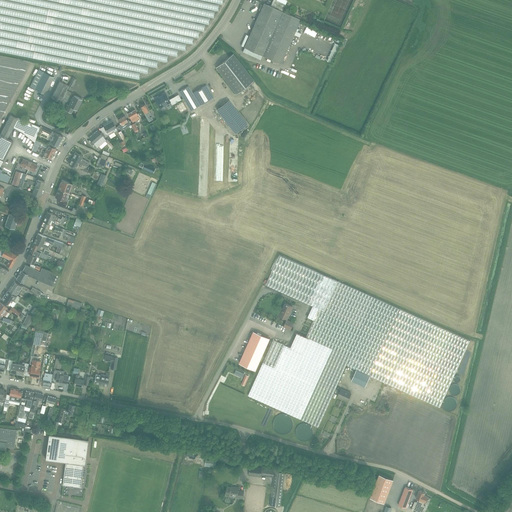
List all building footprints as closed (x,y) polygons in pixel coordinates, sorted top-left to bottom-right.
[(273,0),(270,6),(282,12),(286,4),(277,0),(276,0),(273,0)] [(296,31),(300,22),(300,20),(282,12),(270,6),(264,3),(244,47),(245,47),(243,52),(260,60),(262,55),(281,64),(294,34),(299,37),(301,33),(296,31)] [(327,65),(331,67),(339,48),(335,47),(327,65)] [(233,54),(229,57),(216,68),(236,94),(254,80),(233,54)] [(54,77),(39,69),(30,87),(45,94),(54,77)] [(61,102),(66,90),(69,86),(72,88),(76,79),(72,77),(68,85),(59,81),(51,97),(61,102)] [(179,92),(181,95),(191,111),(214,97),(207,85),(193,93),(189,86),(179,92)] [(165,93),(162,95),(155,99),(160,108),(170,102),(172,105),(178,102),(176,97),(170,101),(165,93)] [(65,109),(71,113),(74,108),(77,110),(83,100),(74,95),(69,106),(67,105),(65,109)] [(247,124),(229,100),(217,109),(235,133),(247,124)] [(141,107),(149,122),(153,119),(151,117),(150,118),(149,116),(151,115),(145,104),(141,107)] [(135,110),(134,110),(128,114),(133,122),(140,118),(137,114),(135,110)] [(0,166),(0,167),(13,142),(7,139),(13,127),(21,132),(35,142),(40,127),(18,118),(18,119),(10,115),(0,135),(0,134),(0,166)] [(128,121),(125,116),(118,119),(121,125),(118,126),(121,131),(131,125),(128,120),(128,121)] [(116,128),(112,121),(104,126),(106,130),(104,132),(106,136),(115,131),(113,129),(116,128)] [(44,127),(44,128),(40,126),(39,131),(42,132),(43,131),(50,134),(52,131),(44,127)] [(98,130),(89,138),(94,144),(97,148),(106,140),(104,137),(98,130)] [(58,146),(63,137),(55,132),(48,146),(48,145),(56,149),(57,146),(58,146)] [(106,142),(103,146),(111,155),(115,151),(106,142)] [(51,159),(56,149),(48,145),(48,146),(44,155),(51,159)] [(103,148),(99,155),(104,159),(109,152),(103,148)] [(72,158),(83,164),(87,167),(90,163),(82,159),(83,157),(75,153),(72,158)] [(107,161),(105,160),(99,157),(96,164),(103,168),(107,161)] [(37,165),(23,158),(20,165),(34,172),(37,165)] [(83,164),(72,158),(69,164),(77,168),(78,165),(81,167),(83,164)] [(97,179),(99,175),(100,174),(94,171),(91,177),(97,180),(97,179)] [(1,173),(0,175),(0,179),(8,183),(11,177),(1,173)] [(22,175),(16,173),(13,181),(19,183),(22,175)] [(101,187),(106,176),(106,175),(101,173),(100,175),(98,180),(96,185),(101,187)] [(42,189),(44,184),(45,182),(37,179),(36,183),(28,180),(27,183),(32,185),(31,186),(42,189)] [(71,194),(72,190),(74,187),(74,186),(73,185),(73,184),(72,184),(69,182),(62,180),(58,189),(67,192),(71,194)] [(150,198),(155,187),(151,185),(146,196),(150,198)] [(40,196),(42,189),(31,186),(30,188),(34,190),(32,193),(40,196)] [(65,198),(67,192),(58,189),(57,192),(55,197),(60,199),(58,204),(66,207),(68,202),(64,200),(65,198)] [(1,204),(0,205),(0,211),(9,215),(5,224),(6,224),(5,228),(12,230),(13,227),(14,228),(18,216),(16,215),(17,213),(9,210),(10,208),(1,204)] [(54,216),(55,215),(47,212),(45,216),(56,220),(60,222),(59,224),(63,226),(65,220),(66,218),(62,216),(61,219),(54,216)] [(53,225),(56,220),(45,216),(43,221),(53,225)] [(51,230),(53,225),(43,221),(41,226),(51,230)] [(54,231),(51,230),(41,226),(39,230),(52,236),(54,231)] [(55,227),(54,230),(62,232),(61,235),(64,236),(66,232),(76,236),(76,234),(66,230),(63,229),(55,227)] [(71,246),(38,233),(36,237),(50,243),(53,246),(61,249),(59,254),(67,257),(71,246)] [(49,245),(50,243),(36,237),(34,243),(48,249),(49,245)] [(41,246),(34,243),(32,248),(31,248),(43,253),(39,251),(41,246)] [(0,252),(2,253),(1,255),(10,260),(7,266),(11,268),(18,255),(5,249),(4,249),(2,248),(1,248),(0,247),(0,252)] [(43,253),(31,248),(30,252),(37,256),(37,255),(46,259),(48,255),(43,253)] [(38,262),(40,258),(32,255),(29,254),(26,260),(33,264),(35,260),(38,262)] [(470,340),(400,309),(341,282),(315,271),(283,256),(269,285),(313,305),(308,317),(314,320),(306,337),(297,333),(291,348),(273,340),(269,350),(267,353),(248,396),(318,427),(345,367),(346,365),(356,370),(351,380),(365,387),(370,375),(440,407),(470,340)] [(40,272),(39,271),(30,267),(26,265),(22,271),(21,271),(17,279),(24,283),(27,276),(29,277),(29,276),(55,287),(60,275),(42,268),(40,272)] [(0,266),(0,272),(6,276),(9,271),(0,266)] [(31,290),(15,281),(8,290),(13,293),(16,295),(21,289),(22,289),(21,291),(24,293),(25,291),(31,294),(38,298),(40,295),(31,290)] [(8,291),(5,295),(2,300),(10,305),(12,301),(13,302),(17,297),(8,291)] [(81,303),(69,299),(66,306),(79,310),(81,303)] [(8,312),(6,311),(8,308),(0,302),(0,314),(1,316),(3,316),(3,315),(5,316),(8,312)] [(279,315),(283,317),(287,319),(293,307),(288,305),(288,304),(287,304),(285,304),(282,312),(280,311),(279,315)] [(20,312),(12,306),(8,311),(17,317),(20,312)] [(29,326),(32,320),(33,317),(28,314),(23,323),(29,326)] [(294,323),(293,322),(286,319),(283,327),(291,330),(294,323)] [(29,367),(28,373),(29,373),(30,373),(30,375),(32,376),(38,377),(40,367),(39,367),(41,361),(38,360),(38,357),(34,357),(36,344),(40,345),(41,340),(47,341),(48,333),(43,331),(35,330),(33,344),(32,352),(31,356),(32,356),(30,364),(32,365),(32,366),(31,366),(31,368),(29,367)] [(271,339),(254,332),(240,364),(256,371),(265,352),(267,353),(269,350),(266,349),(271,339)] [(7,367),(9,360),(6,359),(5,363),(0,362),(0,369),(4,371),(4,367),(7,367)] [(17,373),(18,364),(15,364),(15,361),(9,360),(7,367),(7,370),(11,370),(10,372),(17,373)] [(27,376),(29,364),(22,363),(22,365),(18,364),(17,373),(23,374),(23,375),(27,376)] [(54,370),(53,377),(56,378),(56,381),(66,383),(68,375),(63,375),(64,372),(58,370),(54,370)] [(106,375),(102,374),(101,374),(101,376),(96,375),(94,383),(107,385),(110,374),(106,373),(106,375)] [(53,375),(52,375),(50,374),(49,378),(43,377),(43,381),(42,387),(50,389),(53,375)] [(79,379),(80,375),(76,375),(76,378),(75,378),(74,385),(82,387),(84,380),(79,379)] [(461,393),(461,392),(461,391),(461,390),(461,389),(460,388),(459,387),(458,387),(457,386),(456,386),(455,386),(454,386),(452,388),(451,389),(450,390),(450,392),(450,393),(450,394),(451,396),(452,397),(453,397),(455,398),(456,398),(458,397),(459,396),(460,395),(461,394),(461,393)] [(20,401),(22,391),(18,391),(18,389),(11,388),(9,395),(6,394),(5,402),(4,407),(8,408),(9,400),(16,401),(16,400),(20,401)] [(348,400),(351,394),(341,389),(338,396),(348,400)] [(34,392),(32,392),(26,391),(24,399),(28,400),(27,407),(21,405),(18,417),(22,418),(24,410),(30,411),(30,408),(31,408),(34,392)] [(36,392),(32,407),(36,409),(38,400),(41,401),(43,394),(36,392)] [(56,398),(48,396),(46,404),(54,406),(56,398)] [(457,405),(457,403),(457,401),(456,400),(455,399),(454,398),(453,398),(452,398),(450,398),(449,398),(447,399),(446,401),(446,402),(446,403),(446,404),(446,405),(447,407),(448,408),(449,409),(451,409),(452,409),(453,409),(455,408),(456,407),(457,406),(457,405)] [(61,408),(58,421),(63,422),(66,412),(67,412),(67,413),(72,415),(75,406),(69,404),(68,410),(61,408)] [(293,426),(293,424),(293,422),(292,420),(291,418),(290,417),(288,415),(286,415),(284,414),(283,414),(281,414),(279,415),(277,416),(276,417),(275,418),(274,420),(273,422),(273,424),(273,426),(274,428),(275,429),(276,431),(277,432),(279,433),(280,433),(282,434),(284,434),(286,433),(288,432),(290,431),(291,430),(292,428),(293,426)] [(313,434),(313,433),(313,431),(312,430),(312,429),(311,427),(309,426),(308,425),(307,425),(305,425),(303,425),(302,425),(300,426),(299,427),(298,428),(297,430),(297,431),(297,432),(297,434),(297,435),(298,437),(299,438),(300,439),(301,440),(302,440),(304,441),(306,441),(307,440),(309,439),(310,438),(311,437),(312,436),(313,434)] [(0,426),(0,438),(8,439),(7,446),(14,447),(16,438),(16,435),(17,429),(0,426)] [(89,439),(49,433),(48,437),(45,459),(65,462),(62,485),(72,486),(75,463),(84,464),(85,465),(86,463),(85,462),(85,460),(85,458),(86,458),(89,439)] [(81,487),(84,464),(75,463),(72,486),(81,487)] [(271,506),(270,506),(280,507),(285,473),(274,472),(274,471),(262,469),(262,468),(250,466),(249,474),(273,477),(274,472),(275,472),(271,506)] [(384,503),(392,480),(378,475),(370,498),(384,503)] [(227,487),(225,494),(237,496),(237,497),(243,498),(244,491),(238,491),(239,488),(234,487),(234,488),(227,487)] [(406,508),(413,490),(405,487),(399,505),(406,508)] [(425,493),(419,490),(416,498),(419,499),(417,502),(416,502),(412,511),(415,511),(416,511),(420,504),(422,500),(426,502),(428,497),(424,495),(425,493)]
